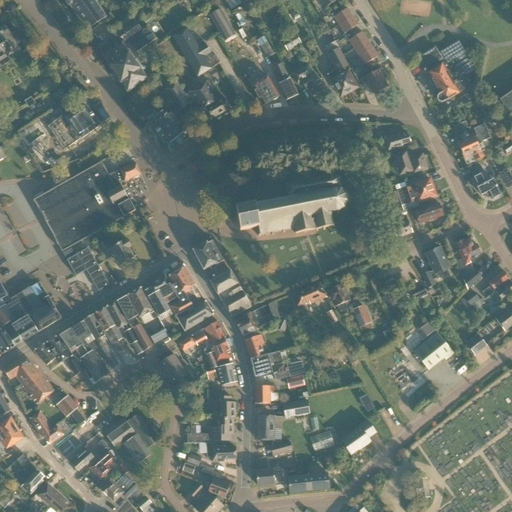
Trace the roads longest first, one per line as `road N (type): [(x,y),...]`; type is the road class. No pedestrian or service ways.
road 1 (unclassified): [(165,163),(260,118),(422,115)]
road 2 (residential): [(326,501),(511,349)]
road 3 (unclassified): [(165,163),(151,157),(28,0)]
road 4 (residential): [(239,505),(241,374),(221,314)]
road 5 (residential): [(180,252),(27,348)]
road 6 (residential): [(0,372),(36,443),(88,495),(90,511)]
road 7 (residential): [(180,511),(162,468),(176,402),(148,359)]
road 8 (unclassified): [(422,115),(355,0)]
